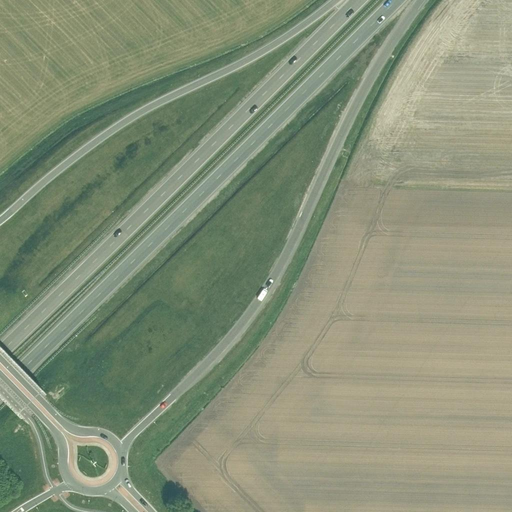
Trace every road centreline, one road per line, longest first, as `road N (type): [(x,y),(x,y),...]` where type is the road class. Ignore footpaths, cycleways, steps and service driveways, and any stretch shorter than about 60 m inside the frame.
road 1 (trunk): [(0,390),(396,0)]
road 2 (trunk): [(121,455),(259,300),(362,89),(419,0)]
road 3 (trunk): [(357,0),(0,353)]
road 4 (trunk): [(336,0),(252,57),(104,134),(0,220)]
road 5 (primary): [(121,455),(104,433),(64,424),(0,358)]
road 6 (primary): [(0,374),(58,435),(64,472),(75,485)]
